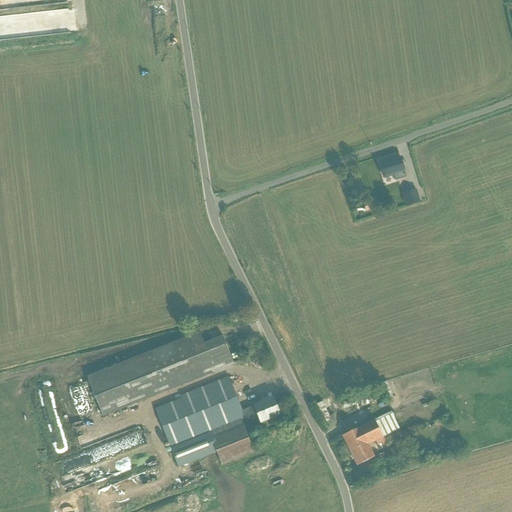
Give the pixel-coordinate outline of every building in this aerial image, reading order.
[(0,0),(0,11),(12,12),(11,0),(0,0)] [(80,12),(22,18),(23,20),(16,21),(17,26),(38,24),(39,35),(82,31),(80,12)] [(386,181),(407,174),(402,157),(381,163),(386,181)] [(421,202),(416,187),(404,191),(409,206),(421,202)] [(253,218),(260,236),(270,233),(263,214),(253,218)] [(231,332),(97,378),(108,410),(242,364),(231,332)] [(172,448),(253,415),(258,427),(285,416),(275,392),(243,405),(230,374),(181,394),(183,400),(157,411),(172,448)] [(385,438),(377,419),(343,435),(357,467),(378,457),(371,444),(385,438)] [(407,433),(399,420),(389,427),(397,439),(407,433)] [(247,425),(216,436),(226,463),(257,452),(247,425)] [(137,438),(65,457),(67,462),(61,463),(65,477),(70,476),(74,489),(130,474),(127,463),(123,464),(121,454),(140,449),(137,438)]
